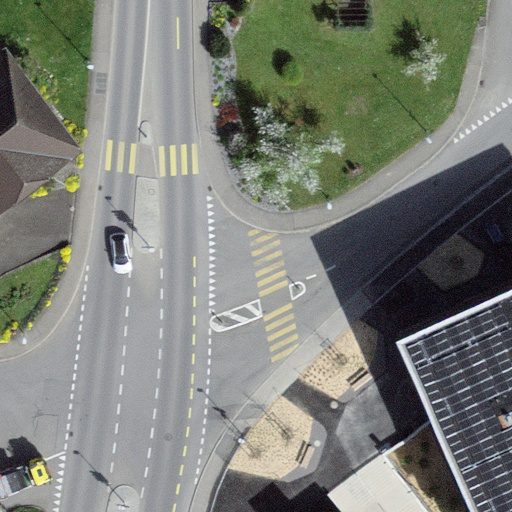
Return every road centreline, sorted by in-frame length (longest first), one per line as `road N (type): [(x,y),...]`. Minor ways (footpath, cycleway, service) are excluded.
road 1 (residential): [(511,130),(354,251),(140,377)]
road 2 (secondary): [(140,377),(158,0)]
road 3 (secondary): [(117,511),(140,377)]
